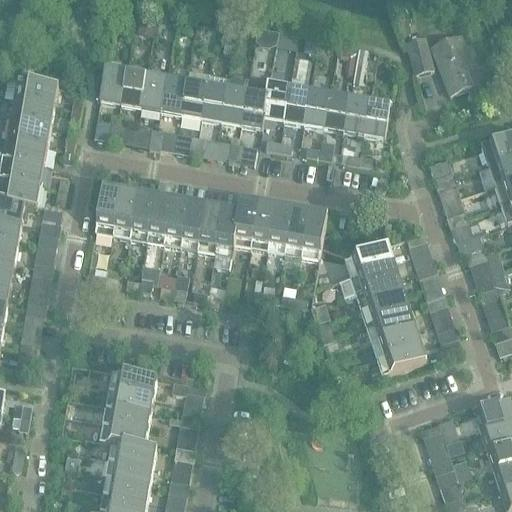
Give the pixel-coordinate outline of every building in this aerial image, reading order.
[(140,21),(137,39),(152,41),(156,23),(140,21)] [(224,32),(221,49),(233,51),(236,34),(224,32)] [(483,75),(475,78),(461,41),(431,52),(450,100),(468,93),(471,101),(490,94),(483,75)] [(306,44),(304,57),(316,59),(319,46),(306,44)] [(414,80),(434,74),(425,44),(406,49),(414,80)] [(342,52),(340,63),(347,64),(344,79),(354,81),(358,63),(359,55),(342,52)] [(354,81),(353,89),(362,91),(368,55),(359,54),(359,55),(358,63),(354,81)] [(99,106),(120,109),(127,71),(105,67),(99,106)] [(120,109),(142,113),(148,75),(127,71),(120,109)] [(142,113),(161,117),(168,79),(148,75),(142,113)] [(161,117),(181,120),(188,82),(168,79),(161,117)] [(181,120),(202,124),(209,86),(188,82),(181,120)] [(18,84),(14,105),(54,113),(58,91),(18,84)] [(269,85),(267,96),(268,96),(263,124),(265,124),(283,127),(290,88),(269,85)] [(202,124),(222,127),(229,89),(209,86),(202,124)] [(283,127),(304,131),(311,92),(290,88),(283,127)] [(222,127),(242,131),(249,93),(229,89),(222,127)] [(304,131),(324,134),(331,96),(311,92),(304,131)] [(263,135),(265,124),(263,124),(268,96),(267,96),(249,93),(242,131),(263,135)] [(324,134),(344,138),(350,99),(331,96),(324,134)] [(344,138),(364,141),(371,103),(350,99),(344,138)] [(73,103),(71,116),(80,117),(82,104),(73,103)] [(392,106),(371,103),(364,141),(385,145),(392,106)] [(14,105),(10,126),(51,133),(54,113),(14,105)] [(78,129),(80,117),(71,116),(69,128),(78,129)] [(10,126),(7,146),(47,153),(51,133),(10,126)] [(112,128),(110,138),(122,140),(124,130),(112,128)] [(152,135),(150,145),(163,147),(164,137),(152,135)] [(121,149),(122,140),(110,138),(108,147),(121,149)] [(193,142),(191,152),(204,154),(205,144),(193,142)] [(66,143),(64,156),(73,158),(75,145),(66,143)] [(511,143),(482,153),(489,173),(511,165),(511,143)] [(161,156),(163,147),(150,145),(148,154),(161,156)] [(7,146),(3,166),(43,173),(47,153),(7,146)] [(266,157),(278,159),(279,151),(268,149),(266,157)] [(233,150),(231,159),(244,161),(246,152),(233,150)] [(292,153),(279,151),(278,159),(291,162),(292,153)] [(202,164),(204,154),(191,152),(189,162),(202,164)] [(71,170),(73,158),(64,156),(62,168),(71,170)] [(306,165),(318,167),(320,158),(308,156),(306,165)] [(332,160),(320,158),(318,167),(331,169),(332,160)] [(242,171),(244,161),(231,159),(230,169),(242,171)] [(346,172),(358,174),(360,165),(348,163),(346,172)] [(373,167),(360,165),(358,174),(371,177),(373,167)] [(485,196),(495,193),(511,186),(511,165),(489,173),(479,177),(485,196)] [(3,166),(0,184),(0,186),(40,193),(43,173),(3,166)] [(452,180),(443,183),(446,193),(456,190),(452,180)] [(59,183),(57,196),(66,198),(68,185),(59,183)] [(438,196),(446,193),(443,183),(435,186),(438,196)] [(36,214),(40,193),(0,186),(0,205),(25,211),(25,212),(36,214)] [(511,186),(495,193),(501,212),(511,208),(511,186)] [(96,238),(114,241),(122,196),(104,193),(96,238)] [(64,210),(66,198),(57,196),(55,208),(64,210)] [(114,241),(131,244),(139,199),(122,196),(114,241)] [(131,244),(148,247),(156,202),(139,199),(131,244)] [(148,247),(165,250),(173,205),(156,202),(148,247)] [(0,227),(22,231),(25,212),(25,211),(0,205),(0,227)] [(165,250),(182,253),(190,208),(173,205),(165,250)] [(242,205),(240,217),(241,217),(235,251),(236,251),(251,254),(259,208),(242,205)] [(182,253),(199,256),(207,211),(190,208),(182,253)] [(251,254),(268,257),(276,211),(259,208),(251,254)] [(508,231),(511,229),(511,208),(501,212),(508,231)] [(199,256),(216,259),(224,214),(207,211),(199,256)] [(268,257),(286,260),(294,214),(276,211),(268,257)] [(234,263),(236,251),(235,251),(241,217),(240,217),(224,214),(216,259),(234,263)] [(286,260),(303,263),(311,217),(294,214),(286,260)] [(328,221),(311,217),(303,263),(321,266),(328,221)] [(465,218),(456,222),(459,232),(469,229),(465,218)] [(451,235),(459,232),(456,222),(447,224),(451,235)] [(0,227),(0,248),(18,252),(22,231),(0,227)] [(40,239),(49,241),(51,230),(42,228),(40,239)] [(60,231),(51,230),(49,241),(58,243),(60,231)] [(410,252),(427,246),(425,240),(408,245),(410,252)] [(0,269),(15,272),(18,252),(0,248),(0,269)] [(345,267),(351,283),(394,269),(389,252),(345,267)] [(483,256),(474,259),(478,269),(487,266),(483,256)] [(469,272),(478,269),(474,259),(465,262),(469,272)] [(0,289),(11,292),(15,272),(0,269),(0,289)] [(32,280),(42,282),(45,271),(34,269),(32,280)] [(346,303),(356,300),(400,286),(394,269),(351,283),(340,287),(346,303)] [(435,269),(426,271),(430,282),(438,279),(435,269)] [(53,272),(45,271),(42,282),(51,283),(53,272)] [(421,285),(430,282),(426,271),(417,274),(421,285)] [(191,278),(144,272),(142,287),(189,294),(191,278)] [(92,288),(106,291),(107,281),(94,279),(92,288)] [(119,283),(107,281),(106,291),(117,293),(119,283)] [(126,295),(139,297),(141,288),(128,285),(126,295)] [(356,300),(361,316),(405,302),(400,286),(356,300)] [(152,290),(141,288),(139,297),(151,299),(152,290)] [(0,289),(0,310),(7,312),(11,292),(0,289)] [(159,301),(173,303),(175,294),(161,291),(159,301)] [(238,302),(239,293),(227,291),(226,300),(238,302)] [(187,296),(175,294),(173,303),(185,306),(187,296)] [(496,294),(487,297),(491,308),(499,305),(496,294)] [(247,304),(259,306),(261,297),(260,297),(254,296),(248,295),(247,304)] [(273,299),(261,297),(259,306),(272,309),(273,299)] [(481,311),(491,308),(487,297),(478,300),(481,311)] [(194,307),(207,310),(209,300),(196,298),(194,307)] [(221,302),(209,300),(207,310),(219,312),(221,302)] [(281,310),(294,313),(295,304),(283,301),(281,310)] [(445,301),(437,304),(440,315),(449,312),(445,301)] [(361,316),(367,333),(410,318),(405,302),(361,316)] [(308,306),(295,304),(294,313),(306,315),(308,306)] [(431,318),(440,315),(437,304),(428,307),(431,318)] [(25,320),(35,322),(37,310),(27,308),(25,320)] [(46,312),(37,310),(35,322),(44,324),(46,312)] [(325,310),(311,315),(316,330),(330,325),(325,310)] [(367,333),(372,349),(416,335),(410,318),(367,333)] [(329,327),(316,331),(321,347),(334,343),(329,327)] [(511,343),(509,333),(500,336),(503,347),(511,344),(511,343)] [(456,334),(447,336),(451,348),(460,345),(456,334)] [(372,349),(377,365),(421,351),(416,335),(372,349)] [(442,351),(451,348),(447,336),(438,339),(442,351)] [(494,350),(503,347),(500,336),(491,339),(494,350)] [(18,360),(28,362),(30,350),(20,349),(18,360)] [(39,352),(30,350),(28,362),(37,364),(39,352)] [(427,368),(421,351),(377,365),(383,382),(427,368)] [(111,377),(108,396),(153,404),(157,385),(111,377)] [(174,388),(172,399),(186,401),(186,398),(187,391),(174,388)] [(204,401),(206,394),(187,391),(186,398),(204,401)] [(108,396),(105,413),(150,421),(153,404),(108,396)] [(474,418),(481,438),(511,427),(511,408),(511,406),(474,418)] [(22,413),(20,423),(29,425),(32,411),(23,409),(22,413)] [(15,412),(13,422),(20,423),(22,413),(15,412)] [(105,413),(102,430),(147,438),(150,421),(105,413)] [(180,432),(191,433),(193,421),(183,420),(180,432)] [(201,423),(193,421),(191,433),(199,435),(201,423)] [(13,422),(11,431),(19,433),(20,423),(13,422)] [(27,437),(29,425),(20,423),(19,433),(18,435),(27,437)] [(511,427),(481,438),(487,457),(511,448),(511,427)] [(99,448),(111,450),(111,449),(144,455),(144,454),(147,438),(102,430),(99,448)] [(423,443),(442,437),(440,430),(420,436),(423,443)] [(511,448),(487,457),(494,477),(511,471),(511,448)] [(16,449),(13,463),(22,465),(25,450),(16,449)] [(111,450),(108,465),(154,474),(157,457),(144,454),(144,455),(111,449),(111,450)] [(175,465),(185,467),(186,456),(177,454),(175,465)] [(195,458),(186,456),(185,467),(193,469),(195,458)] [(20,477),(22,465),(13,463),(11,475),(20,477)] [(431,469),(433,476),(452,469),(450,463),(431,469)] [(106,481),(105,483),(151,491),(154,474),(108,465),(104,465),(102,480),(106,481)] [(466,465),(452,469),(454,475),(459,489),(473,484),(466,465)] [(249,467),(248,477),(257,478),(259,469),(249,467)] [(454,475),(452,469),(433,476),(435,481),(454,475)] [(511,471),(494,477),(500,496),(511,492),(511,471)] [(105,483),(102,500),(148,508),(151,491),(105,483)] [(169,500),(179,501),(180,490),(171,488),(169,500)] [(15,505),(17,491),(9,489),(6,503),(15,505)] [(189,491),(180,490),(179,501),(187,503),(189,491)] [(511,511),(511,492),(500,496),(505,511),(511,511)] [(102,500),(100,511),(147,511),(148,508),(102,500)] [(443,508),(444,511),(454,511),(465,508),(463,502),(443,508)]
